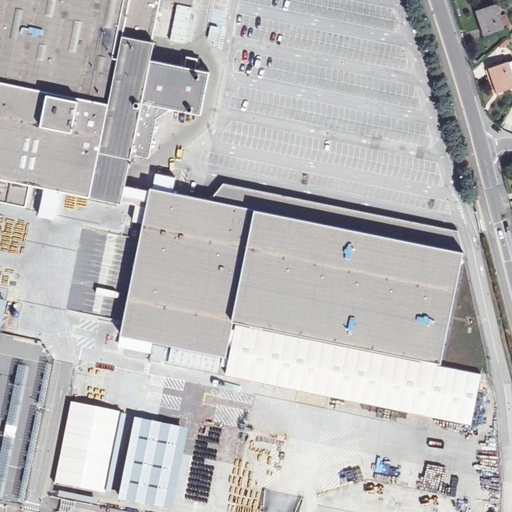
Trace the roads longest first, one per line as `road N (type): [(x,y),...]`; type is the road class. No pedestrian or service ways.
road 1 (residential): [(511,268),(434,0)]
road 2 (unknown): [(223,107),(441,149)]
